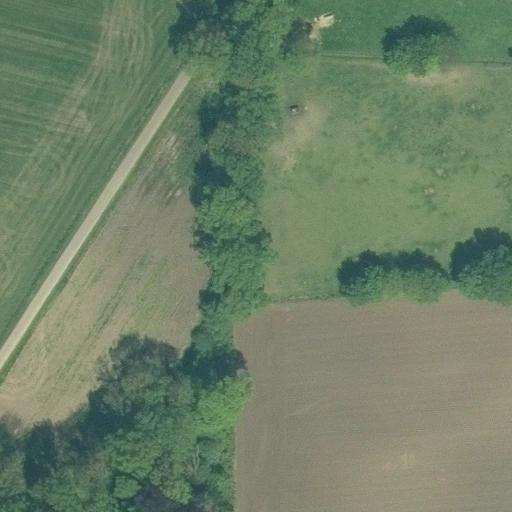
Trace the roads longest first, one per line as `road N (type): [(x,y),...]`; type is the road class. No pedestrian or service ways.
road 1 (unclassified): [(242,0),(0,361)]
road 2 (track): [(137,511),(0,478)]
